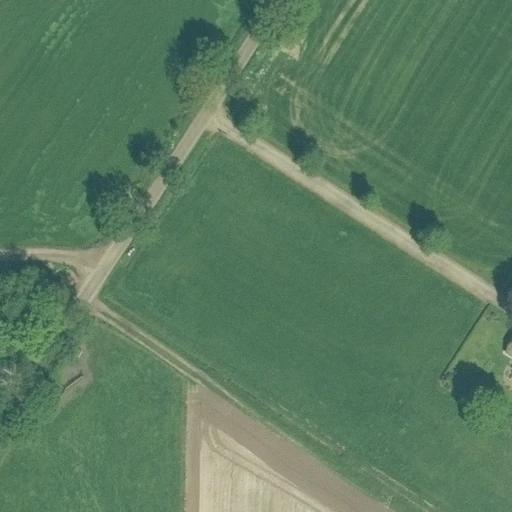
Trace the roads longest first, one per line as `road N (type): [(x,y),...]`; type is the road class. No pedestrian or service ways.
road 1 (unclassified): [(0,419),(274,0)]
road 2 (track): [(389,511),(81,298)]
road 3 (track): [(202,112),(511,307)]
